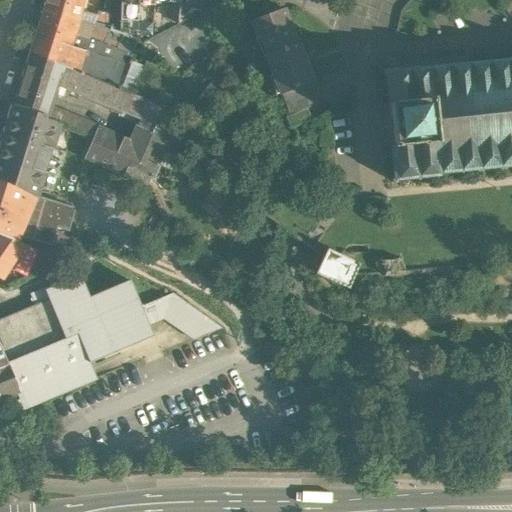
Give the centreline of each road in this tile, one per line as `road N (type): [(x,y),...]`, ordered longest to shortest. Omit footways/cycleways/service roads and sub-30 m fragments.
road 1 (secondary): [(349,500),(192,495),(50,511)]
road 2 (tertiary): [(349,500),(145,511)]
